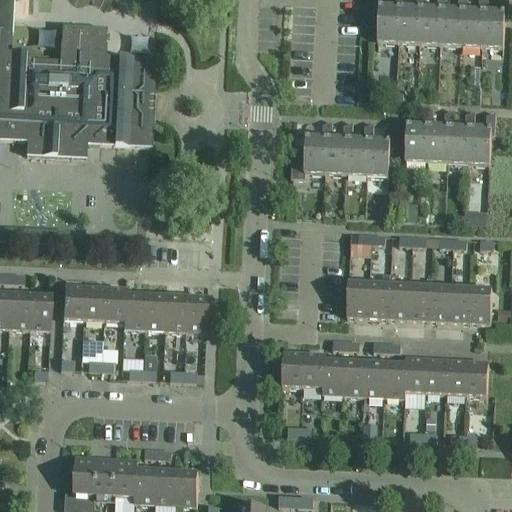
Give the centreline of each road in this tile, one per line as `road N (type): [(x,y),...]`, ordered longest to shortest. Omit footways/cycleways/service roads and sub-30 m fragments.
road 1 (residential): [(476,511),(477,490),(258,478),(245,466),(245,412)]
road 2 (residential): [(45,511),(51,402),(245,412)]
road 3 (residential): [(252,281),(262,86),(245,63),(248,0)]
road 4 (residential): [(245,412),(252,281)]
